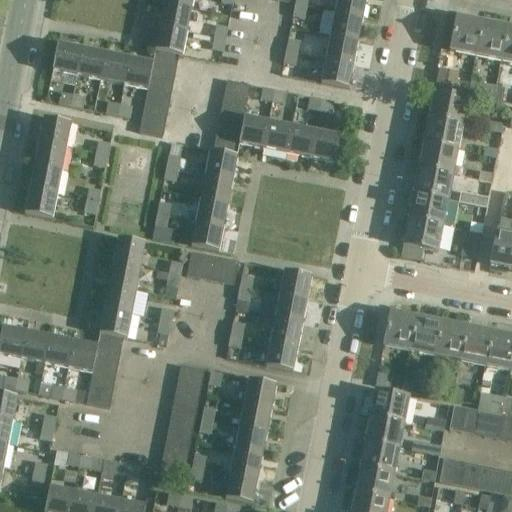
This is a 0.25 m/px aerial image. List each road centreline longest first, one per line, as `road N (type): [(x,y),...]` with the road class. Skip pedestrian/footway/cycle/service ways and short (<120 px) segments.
road 1 (residential): [(190,142),(205,71),(391,108)]
road 2 (residential): [(311,511),(359,271)]
road 3 (residential): [(359,271),(391,108)]
road 4 (residential): [(511,303),(359,271)]
road 5 (tertiary): [(25,0),(0,129)]
